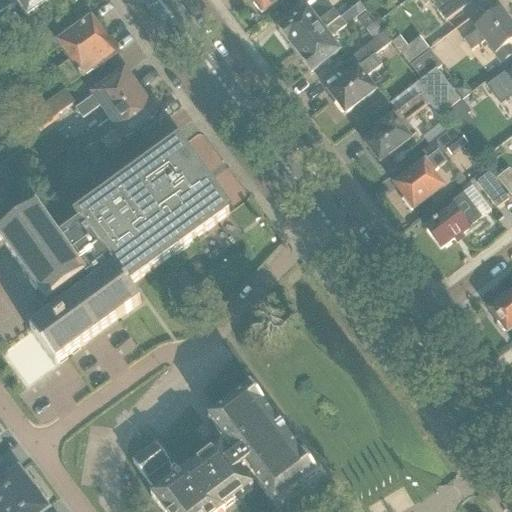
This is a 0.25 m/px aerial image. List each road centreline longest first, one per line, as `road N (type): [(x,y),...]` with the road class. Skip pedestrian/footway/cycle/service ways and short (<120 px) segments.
road 1 (unclassified): [(434,310),(196,0)]
road 2 (unclassified): [(510,511),(304,239)]
road 3 (unclassified): [(304,239),(210,338),(163,356),(39,447)]
road 4 (unclassified): [(304,239),(127,0)]
road 5 (tertiary): [(327,222),(158,0)]
road 6 (tertiary): [(511,463),(408,329)]
road 7 (tertiary): [(408,329),(327,222)]
road 8 (unclassified): [(511,413),(434,310)]
